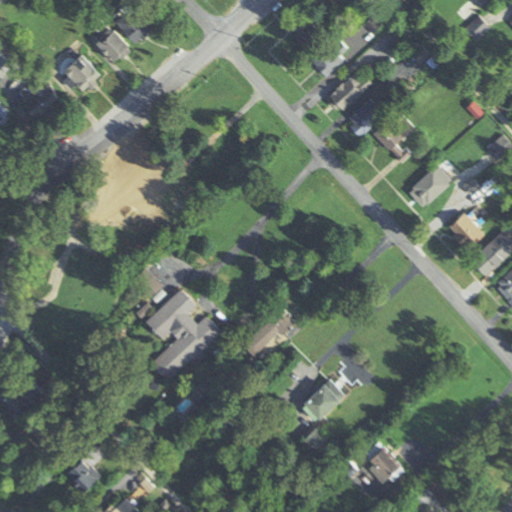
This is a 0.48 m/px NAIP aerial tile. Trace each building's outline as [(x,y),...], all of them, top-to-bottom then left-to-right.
[(114,23),(135,44),(154,25),(133,4),(114,23)] [(128,52),(114,29),(95,40),(109,64),(128,52)] [(347,49),(331,33),(307,58),(325,77),(343,58),(341,55),(347,49)] [(72,89),(75,86),(81,93),(100,76),(81,54),(59,73),(72,89)] [(326,97),(340,112),(370,82),(362,73),(358,77),(352,72),(326,97)] [(21,93),(29,120),(59,111),(50,84),(21,93)] [(359,136),(387,108),(373,93),(345,121),(359,136)] [(372,134),(399,161),(405,156),(394,145),(403,135),(387,119),(372,134)] [(423,208),(451,180),(436,165),(408,192),(423,208)] [(150,201),(173,223),(192,203),(169,181),(150,201)] [(446,228),(467,249),(483,233),(462,212),(446,228)] [(484,276),(511,247),(511,241),(501,230),(470,261),(484,276)] [(148,298),(162,286),(146,266),(131,278),(148,298)] [(511,268),(494,285),(511,303),(511,301),(511,268)] [(145,319),(162,339),(167,335),(173,341),(150,361),(168,381),(223,333),(206,314),(196,322),(187,311),(195,304),(181,288),(145,319)] [(241,342),(253,356),(291,319),(279,306),(241,342)] [(0,400),(16,417),(43,393),(26,375),(0,399),(0,400)] [(343,393),(327,376),(299,403),(315,419),(343,393)] [(362,461),(379,483),(387,476),(390,479),(402,470),(377,439),(362,451),(367,457),(362,461)] [(93,467),(105,455),(94,444),(65,471),(83,490),(99,474),(93,467)] [(449,511),(424,485),(402,505),(408,511),(449,511)] [(134,511),(118,496),(101,511),(134,511)]
